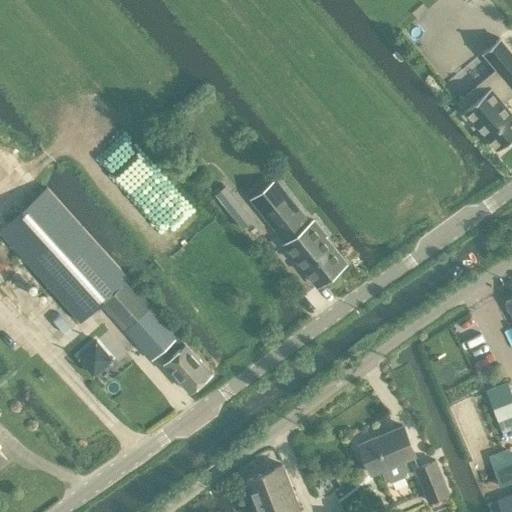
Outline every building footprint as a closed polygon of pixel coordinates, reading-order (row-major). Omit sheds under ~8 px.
[(468,93),(460,101),(462,103),(466,108),(467,109),(466,110),(462,114),(474,127),(478,124),(479,123),(498,146),(499,147),(511,135),(511,112),(507,107),(503,101),(511,93),(511,52),(499,37),(483,52),(491,61),(497,69),(468,93)] [(276,179),(251,199),(287,243),(285,244),(318,284),(343,263),(322,237),(326,234),(314,220),(311,222),(276,179)] [(214,193),(242,227),(253,218),(225,184),(214,193)] [(152,357),(162,348),(170,356),(164,362),(189,391),(211,371),(186,342),(178,333),(178,332),(168,321),(129,279),(95,241),(47,187),(0,228),(0,230),(81,322),(102,304),(118,321),(152,357)] [(511,392),(507,381),(486,389),(492,406),(511,398),(511,392)] [(371,473),(381,469),(385,478),(391,480),(405,474),(408,469),(404,460),(415,455),(402,424),(359,443),(371,473)] [(450,492),(435,457),(413,466),(429,502),(450,492)] [(511,458),(492,466),(500,484),(511,479),(511,458)] [(246,478),(258,511),(302,511),(283,464),(246,478)] [(511,511),(511,491),(497,498),(502,511),(511,511)]
